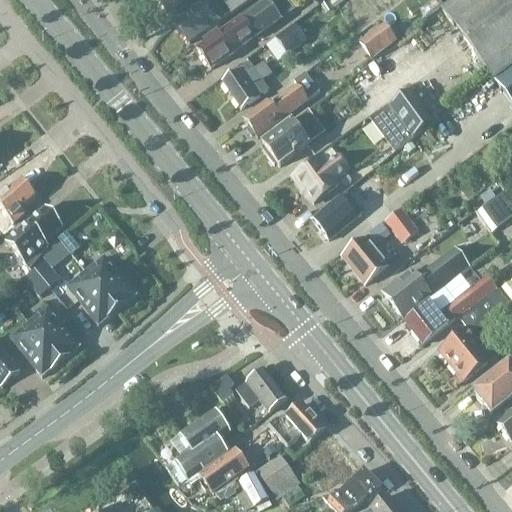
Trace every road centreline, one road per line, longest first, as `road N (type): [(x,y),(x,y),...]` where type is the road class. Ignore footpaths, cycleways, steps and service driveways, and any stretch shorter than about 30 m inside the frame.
road 1 (residential): [(499,511),(76,0)]
road 2 (tertiary): [(249,269),(30,0)]
road 3 (tertiary): [(0,459),(249,269)]
road 4 (residential): [(0,9),(169,215)]
road 5 (residential): [(318,352),(297,371),(414,511)]
road 6 (tertiary): [(451,511),(318,352)]
